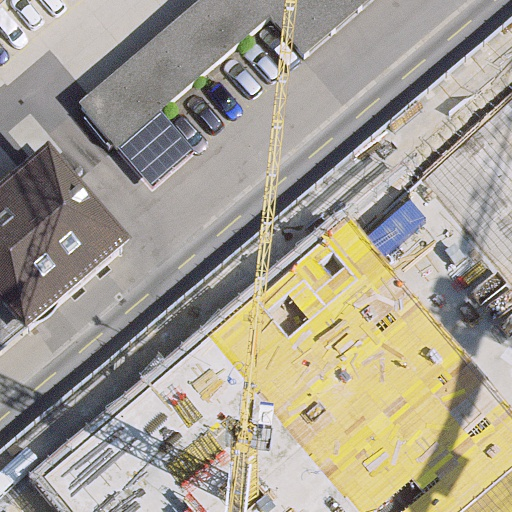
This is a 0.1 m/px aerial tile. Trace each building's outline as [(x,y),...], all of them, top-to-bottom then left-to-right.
[(203,0),(79,108),(117,152),(158,117),(269,21),(304,61),(374,0),(203,0)] [(511,511),(511,89),(96,441),(40,489),(55,506),(60,511),(511,511)] [(158,117),(117,152),(151,191),(192,157),(158,117)] [(0,196),(0,307),(18,329),(125,237),(53,152),(32,170),(0,196)] [(0,343),(18,329),(0,307),(0,343)]
